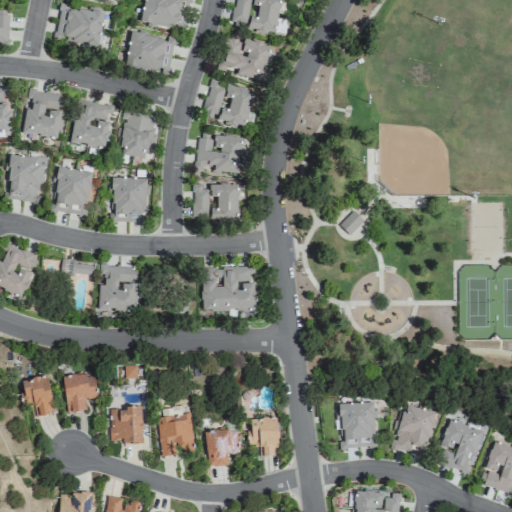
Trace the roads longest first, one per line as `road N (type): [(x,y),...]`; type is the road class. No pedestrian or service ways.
road 1 (residential): [(316,511),(276,181),(287,120),(344,0)]
road 2 (residential): [(293,342),(78,339),(0,318)]
road 3 (residential): [(279,238),(132,246),(0,222)]
road 4 (residential): [(174,246),(179,132),(216,0)]
road 5 (residential): [(71,454),(211,495),(312,477)]
road 6 (residential): [(186,100),(0,67)]
road 7 (residential): [(312,477),(409,478),(485,511)]
